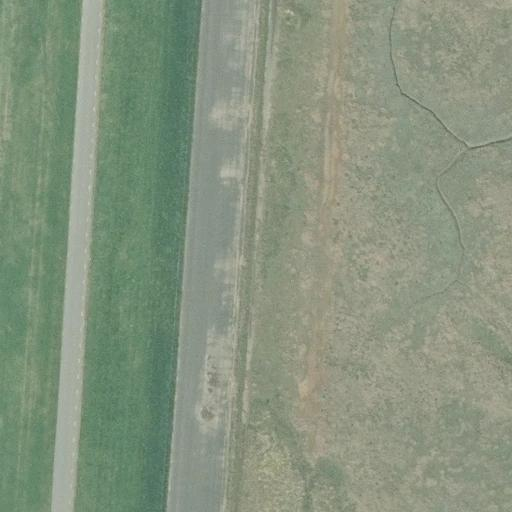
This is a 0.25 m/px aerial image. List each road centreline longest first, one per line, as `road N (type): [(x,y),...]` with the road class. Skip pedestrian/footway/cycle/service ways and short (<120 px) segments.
road 1 (track): [(216,0),(175,511)]
road 2 (unclassified): [(59,511),(91,0)]
